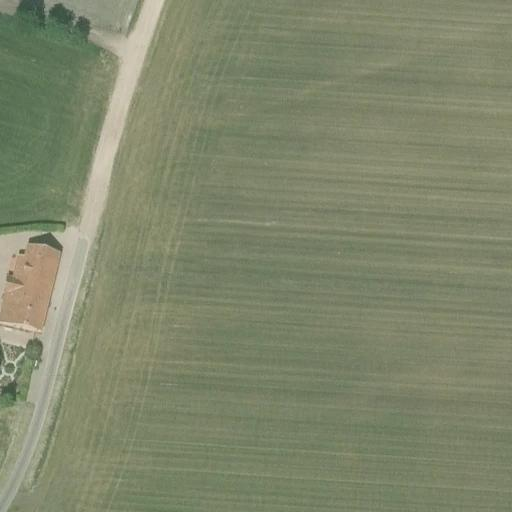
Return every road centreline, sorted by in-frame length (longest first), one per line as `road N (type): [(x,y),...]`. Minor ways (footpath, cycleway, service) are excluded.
road 1 (unclassified): [(0,507),(38,414),(83,237)]
road 2 (track): [(83,237),(154,0)]
